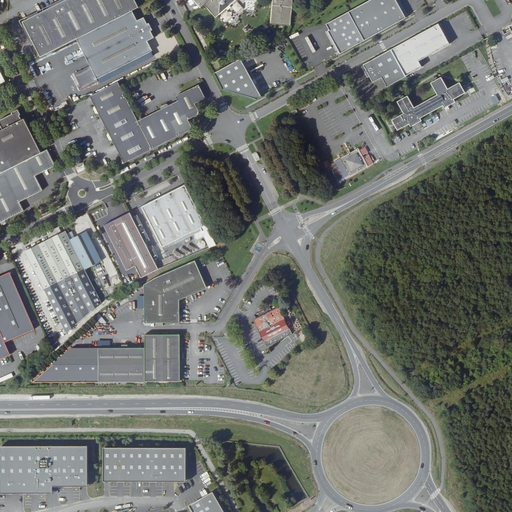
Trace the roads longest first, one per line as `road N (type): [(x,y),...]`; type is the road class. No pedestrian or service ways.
road 1 (primary): [(329,418),(206,403),(0,405)]
road 2 (primary): [(0,413),(232,415),(276,425),(315,452)]
road 3 (secondary): [(511,110),(352,200)]
road 4 (unclassified): [(231,127),(205,132),(83,200)]
road 5 (unclassified): [(83,200),(231,127)]
road 6 (unclassified): [(336,70),(467,0)]
road 7 (unclassified): [(168,0),(231,127)]
road 8 (unknown): [(511,62),(489,26),(412,74)]
road 9 (unclassified): [(83,200),(26,86)]
